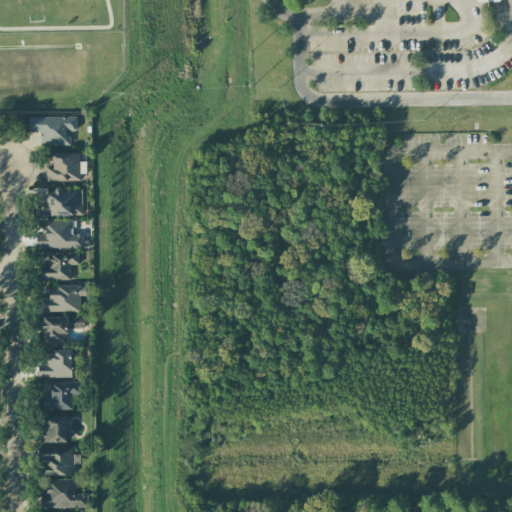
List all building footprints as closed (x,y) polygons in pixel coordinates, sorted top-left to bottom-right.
[(29,132),(39,131),(40,146),(68,145),(68,131),(76,130),(76,116),(29,117),(29,132)] [(80,181),(80,174),(86,174),(86,162),(79,162),(79,153),(49,153),(49,166),(46,166),(46,181),(80,181)] [(82,215),(82,189),(53,189),(53,192),(46,193),(46,202),(35,202),(36,216),(82,215)] [(36,248),(82,247),(82,234),(71,234),(71,219),(42,220),(42,234),(36,234),(36,248)] [(70,280),(70,265),(79,264),(78,252),(47,253),(48,266),(39,266),(39,280),(70,280)] [(85,286),(49,286),(49,298),(41,299),(41,312),(80,312),(80,296),(86,296),(85,286)] [(84,317),(41,318),(41,344),(67,344),(67,329),(84,328),(84,317)] [(71,378),(72,351),(46,351),(45,365),(38,365),(38,377),(71,378)] [(72,410),(72,395),(80,395),(81,382),(50,382),(50,396),(39,396),(39,410),(72,410)] [(40,417),(41,443),(66,442),(66,416),(40,417)] [(74,475),(73,464),(80,464),(80,455),(74,455),(74,447),(39,447),(39,462),(43,462),(43,476),(74,475)] [(76,479),(46,480),(47,493),(39,494),(39,508),(87,507),(87,493),(76,493),(76,479)]
